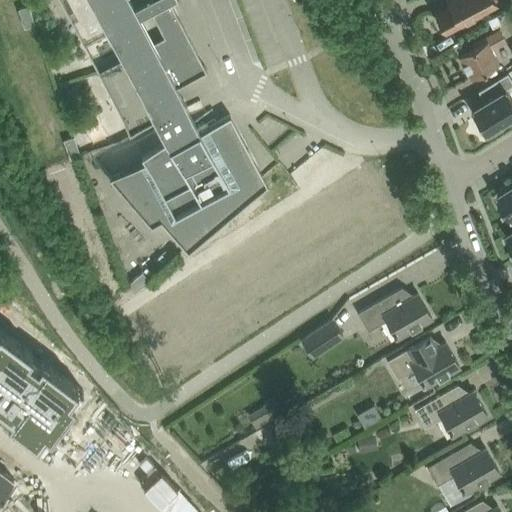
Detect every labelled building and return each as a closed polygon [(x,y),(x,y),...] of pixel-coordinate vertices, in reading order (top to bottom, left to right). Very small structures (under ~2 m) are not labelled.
[(188,251),(267,185),(262,175),(230,113),(200,129),(195,120),(188,106),(176,85),(206,69),(197,52),(170,0),(62,0),(130,127),(155,114),(159,122),(164,131),(134,150),(140,161),(110,176),(152,225),(162,219),(188,251)] [(462,23),(479,14),(494,7),(490,0),(449,0),(450,2),(435,10),(446,30),(461,22),(462,23)] [(27,5),(17,8),(24,27),(34,24),(35,23),(28,4),(27,5)] [(496,14),(487,19),(492,28),(500,23),(496,14)] [(470,77),(488,67),(496,64),(491,55),(494,53),(491,48),(507,40),(500,28),(489,34),(471,43),(473,46),(458,54),(470,77)] [(511,83),(511,79),(507,71),(478,89),(484,99),(471,107),(485,131),(488,129),(490,132),(499,127),(497,124),(511,114),(511,98),(505,88),(511,83)] [(72,136),(63,139),(70,158),(79,155),(80,154),(74,135),(72,136)] [(501,191),(497,194),(511,216),(511,184),(509,186),(507,183),(499,188),(501,191)] [(127,283),(127,284),(128,286),(134,292),(149,279),(142,271),(127,283)] [(397,337),(414,327),(432,317),(417,292),(408,297),(402,285),(357,311),(368,329),(386,318),(397,337)] [(332,316),(300,337),(312,355),(344,335),(332,316)] [(0,326),(0,411),(7,417),(6,418),(9,420),(9,419),(36,440),(39,442),(42,444),(43,442),(50,433),(75,401),(81,392),(83,390),(81,388),(77,386),(41,358),(37,363),(28,356),(32,351),(0,326)] [(425,385),(442,375),(460,365),(445,340),(436,345),(430,334),(387,359),(397,377),(414,367),(425,385)] [(452,434),(470,424),(487,414),(473,389),(464,394),(458,383),(414,407),(425,425),(442,415),(452,434)] [(255,427),(274,415),(265,403),(247,414),(255,427)] [(373,430),(390,422),(383,407),(366,415),(373,430)] [(280,437),(306,423),(298,409),(273,423),(280,437)] [(374,433),(357,436),(359,448),(376,444),(374,433)] [(465,491),(482,481),(500,471),(485,447),(476,452),(470,440),(452,450),(427,465),(437,483),(454,473),(465,491)] [(0,467),(0,495),(13,478),(0,467)] [(501,511),(497,504),(488,509),(482,498),(457,511),(501,511)]
